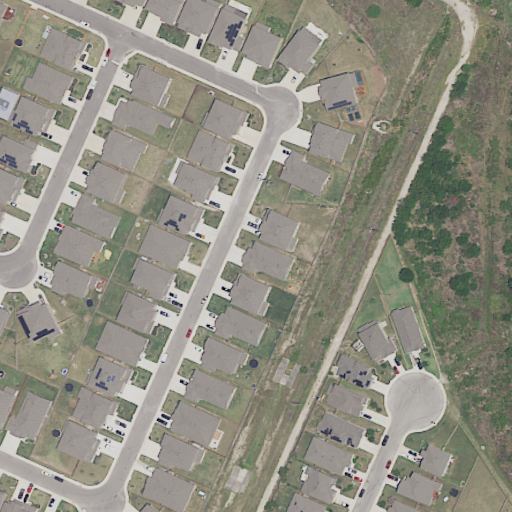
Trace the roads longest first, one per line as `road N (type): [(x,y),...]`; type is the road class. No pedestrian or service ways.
road 1 (residential): [(104,504),(284,103)]
road 2 (residential): [(18,272),(124,31)]
road 3 (residential): [(284,103),(54,0)]
road 4 (residential): [(417,390),(362,511)]
